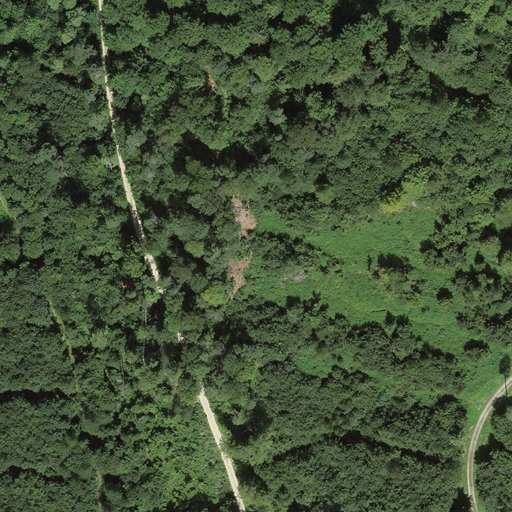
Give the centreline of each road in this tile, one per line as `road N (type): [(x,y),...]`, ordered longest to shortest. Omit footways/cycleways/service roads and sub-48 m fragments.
road 1 (track): [(102,0),(133,219),(244,511)]
road 2 (track): [(0,189),(67,342),(105,511)]
road 3 (track): [(366,0),(416,65),(463,95),(511,103)]
road 4 (track): [(511,384),(478,422),(469,467),(478,511)]
